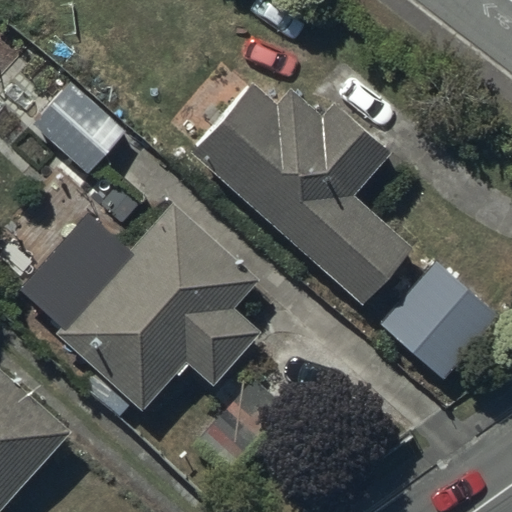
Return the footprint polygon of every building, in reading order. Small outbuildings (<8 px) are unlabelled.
[(69,79),(30,123),(84,175),(125,132),(69,79)] [(252,80),(189,152),(361,305),(413,246),(354,194),(392,151),(333,99),(321,113),(288,84),(274,100),(252,80)] [(62,275),(35,304),(58,326),(52,332),(104,379),(90,393),(117,418),(130,403),(139,412),(175,372),(177,374),(186,364),(210,386),(260,332),(233,307),(258,278),(173,200),(85,297),(62,275)] [(434,259),(377,324),(441,380),(500,313),(434,259)] [(0,511),(0,509),(67,433),(0,370),(0,511)] [(251,380),(198,442),(232,468),(287,409),(251,380)]
